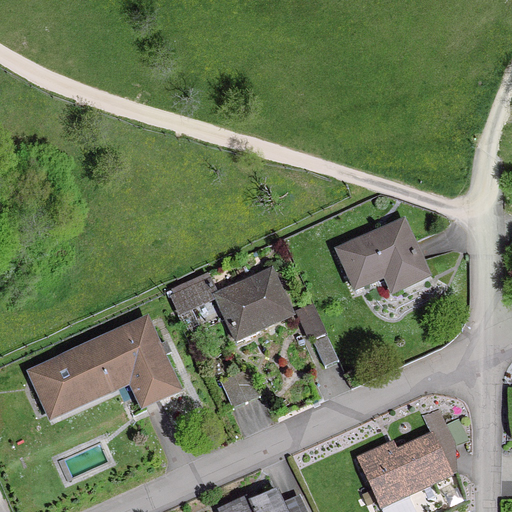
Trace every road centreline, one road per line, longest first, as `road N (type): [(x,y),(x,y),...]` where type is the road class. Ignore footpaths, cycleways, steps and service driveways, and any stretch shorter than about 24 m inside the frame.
road 1 (track): [(484,219),(131,113),(0,54)]
road 2 (residential): [(478,346),(115,511)]
road 3 (residential): [(511,78),(486,166),(492,340)]
road 4 (residential): [(484,511),(478,346)]
